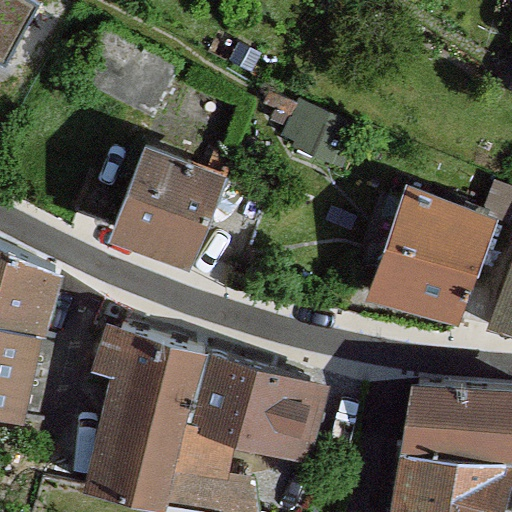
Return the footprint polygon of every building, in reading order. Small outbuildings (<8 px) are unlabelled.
[(30,0),(0,0),(0,62),(8,67),(42,7),(30,0)] [(86,74),(157,112),(181,64),(110,28),(86,74)] [(229,163),(218,160),(213,170),(146,149),(117,227),(191,255),(229,163)] [(461,318),(499,218),(407,186),(372,290),(461,318)] [(0,406),(22,411),(57,269),(0,243),(0,406)] [(511,279),(494,327),(511,331),(511,279)] [(122,489),(147,494),(169,500),(177,474),(211,346),(129,322),(112,367),(135,373),(107,485),(122,489)] [(177,474),(169,500),(213,509),(224,511),(250,511),(252,506),(249,472),(221,465),(230,426),(296,441),(314,378),(211,346),(177,474)] [(511,386),(426,380),(415,447),(416,447),(511,460),(511,386)] [(407,490),(401,511),(507,511),(511,500),(511,460),(416,447),(415,447),(407,490)] [(392,511),(397,511),(401,511),(407,490),(397,488),(392,511)]
